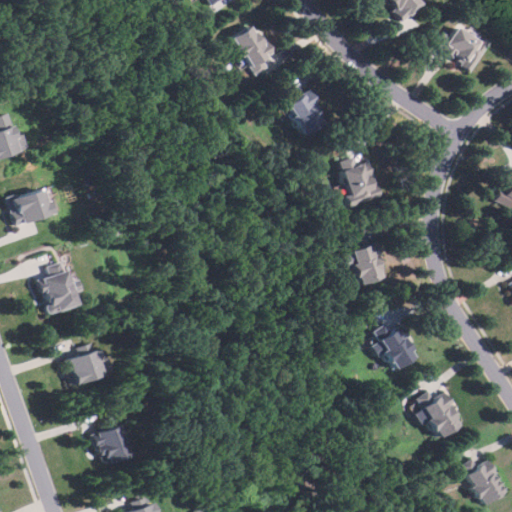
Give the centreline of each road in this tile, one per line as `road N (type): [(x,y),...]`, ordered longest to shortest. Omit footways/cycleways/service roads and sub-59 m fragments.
road 1 (residential): [(511,82),(463,123),(429,203),(432,258),(446,297),(511,400)]
road 2 (residential): [(300,0),(380,84),(457,132)]
road 3 (residential): [(0,366),(51,511)]
